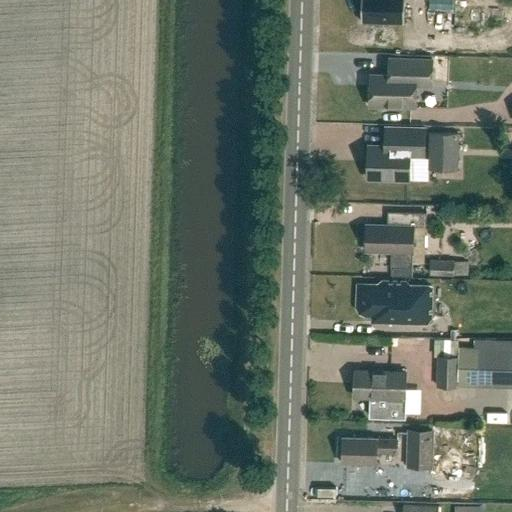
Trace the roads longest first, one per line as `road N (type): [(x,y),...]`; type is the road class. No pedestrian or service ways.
road 1 (tertiary): [(284,511),(300,0)]
road 2 (unknown): [(100,511),(115,491),(285,495)]
